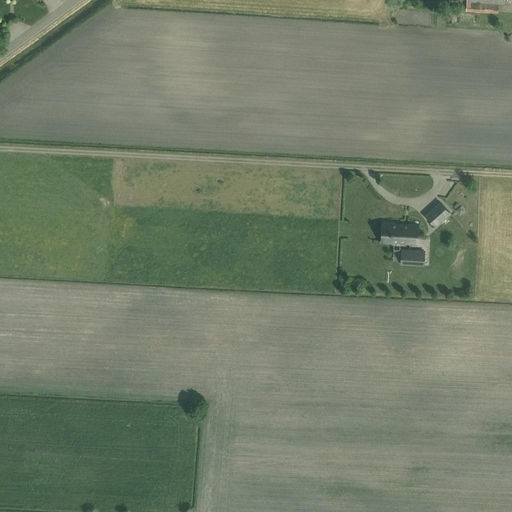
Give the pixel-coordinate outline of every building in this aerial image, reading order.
[(504,0),(466,0),(466,11),(498,13),(499,5),(504,5),(504,0)] [(437,207),(445,217),(450,213),(442,203),(437,207)] [(434,208),(428,212),(436,221),(441,217),(434,208)] [(401,242),(412,243),(412,239),(417,239),(418,224),(383,222),(383,227),(382,237),(383,237),(383,241),(393,242),(393,241),(401,241),(401,242)] [(464,226),(464,233),(472,234),(473,227),(464,226)] [(425,251),(409,251),(409,263),(424,264),(425,251)]
